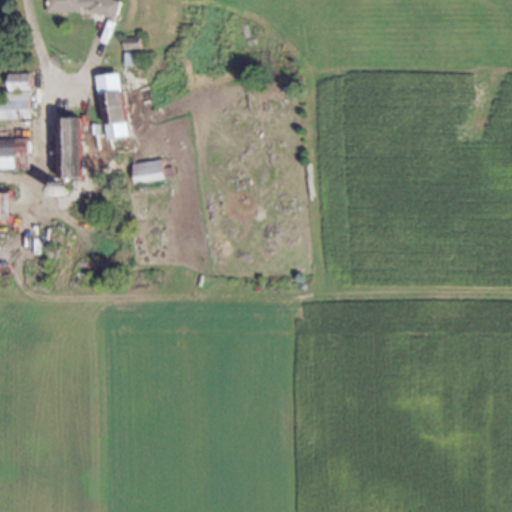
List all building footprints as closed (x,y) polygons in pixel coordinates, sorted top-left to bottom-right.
[(118,0),(113,17),(89,9),(90,5),(79,5),(79,9),(46,10),(46,0),(118,0)] [(125,63),(124,35),(139,35),(140,63),(125,63)] [(8,87),(8,71),(28,71),(28,87),(8,87)] [(106,135),(97,78),(117,75),(127,132),(106,135)] [(0,118),(0,100),(3,100),(3,92),(29,91),(30,117),(0,118)] [(59,176),(59,113),(80,113),(80,176),(59,176)] [(87,131),(87,121),(97,121),(97,131),(87,131)] [(0,167),(0,136),(26,136),(26,167),(0,167)] [(135,183),(131,163),(159,157),(163,177),(135,183)] [(56,182),(59,183),(62,186),(62,189),(60,192),(58,194),(53,194),(50,191),(50,188),(52,183),(56,182)] [(0,219),(0,191),(9,191),(9,219),(0,219)]
